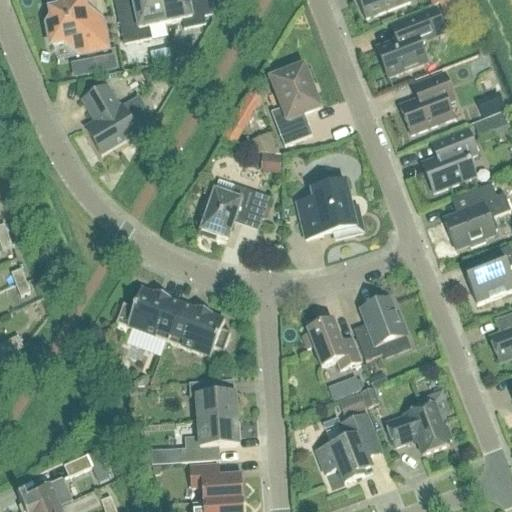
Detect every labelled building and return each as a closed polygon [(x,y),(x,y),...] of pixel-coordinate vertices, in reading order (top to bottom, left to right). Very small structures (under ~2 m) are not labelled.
[(165,28),(158,0),(131,0),(135,16),(117,20),(124,49),(151,43),(149,31),(165,28)] [(186,0),(158,0),(165,28),(181,24),(184,34),(206,29),(204,21),(211,20),(215,14),(211,0),(198,0),(199,2),(188,5),(186,0)] [(356,0),(365,24),(410,6),(407,0),(356,0)] [(52,22),(47,29),(51,49),(77,44),(79,58),(107,52),(101,25),(88,27),(83,2),(63,5),(58,12),(50,14),(52,22)] [(391,31),(397,46),(377,54),(388,82),(425,67),(421,55),(425,44),(444,37),(435,14),(391,31)] [(282,112),(271,117),(284,151),(312,140),(304,119),(319,113),(303,72),(271,84),(282,112)] [(447,108),(454,105),(444,78),(416,89),(421,103),(400,111),(411,140),(453,124),(447,108)] [(85,132),(101,160),(138,138),(121,111),(119,112),(106,90),(82,105),(91,119),(94,118),(98,125),(85,132)] [(436,163),(422,168),(433,198),(475,182),(468,163),(477,159),(467,135),(431,149),(436,163)] [(297,207),(305,244),(333,238),(335,244),(363,237),(357,211),(351,213),(345,187),(311,195),(313,204),(297,207)] [(474,213),(444,224),(455,254),(469,249),(470,253),(486,247),(484,243),(495,239),(493,235),(497,234),(493,222),(511,215),(504,198),(496,201),(491,189),(468,198),(474,213)] [(201,241),(215,245),(216,241),(227,245),(235,222),(259,231),(269,202),(235,190),(231,202),(214,196),(211,207),(206,206),(201,221),(205,223),(201,235),(203,236),(201,241)] [(0,230),(0,243),(8,241),(4,229),(0,230)] [(8,241),(0,243),(0,247),(3,256),(13,253),(8,241)] [(466,282),(477,310),(511,295),(511,284),(509,276),(511,275),(511,258),(510,253),(486,262),(491,273),(466,282)] [(11,277),(16,289),(25,286),(21,274),(11,277)] [(25,286),(16,289),(20,301),(30,297),(25,286)] [(123,309),(116,328),(166,347),(180,309),(169,304),(169,302),(154,297),(153,299),(141,294),(134,313),(123,309)] [(353,334),(365,366),(382,360),(378,351),(406,340),(399,321),(396,322),(389,304),(360,315),(366,330),(353,334)] [(195,314),(180,309),(166,347),(210,363),(214,354),(223,357),(230,338),(221,334),(224,325),(210,320),(211,318),(195,312),(195,314)] [(507,335),(489,342),(499,368),(511,363),(511,318),(502,322),(507,335)] [(302,342),(307,354),(313,352),(321,372),(336,367),(339,376),(362,367),(353,344),(342,348),(333,325),(307,336),(308,339),(302,342)] [(0,348),(0,362),(0,363),(23,352),(18,341),(0,348)] [(196,401),(198,427),(236,424),(235,398),(219,399),(218,386),(189,388),(190,402),(196,401)] [(361,397),(367,412),(377,408),(372,393),(361,397)] [(417,444),(422,460),(449,450),(434,409),(404,420),(404,422),(386,429),(394,452),(417,444)] [(317,456),(326,479),(339,474),(344,489),(372,478),(367,463),(380,458),(365,421),(340,430),(346,445),(317,456)] [(236,424),(198,427),(199,442),(185,443),(185,454),(181,454),(181,468),(213,466),(212,452),(238,450),(236,424)] [(64,471),(69,482),(92,472),(87,460),(64,471)] [(202,492),(203,507),(242,504),(240,480),(219,482),(218,470),(190,472),(191,492),(202,492)] [(19,511),(18,511),(57,511),(60,511),(50,488),(18,502),(21,508),(19,511)] [(101,505),(103,511),(114,511),(110,501),(101,505)]
